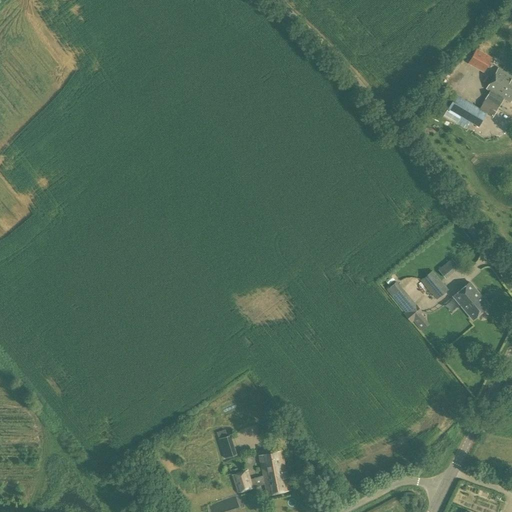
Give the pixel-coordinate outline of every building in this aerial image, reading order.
[(483,73),(492,58),(476,49),(467,64),(483,73)] [(490,91),(485,98),(499,106),(499,105),(503,98),(510,102),(511,98),(511,76),(508,74),(497,68),(486,89),(490,91)] [(492,118),(499,106),(485,98),(479,109),(455,95),(447,110),(478,127),(486,114),(492,118)] [(445,278),(458,267),(452,260),(438,270),(445,278)] [(436,299),(448,290),(432,271),(420,281),(436,299)] [(472,319),(488,305),(469,282),(453,296),(472,319)] [(411,323),(423,313),(415,304),(403,314),(411,323)] [(225,459),(237,455),(230,435),(218,439),(225,459)] [(289,490),(281,451),(258,455),(262,475),(250,479),(247,470),(231,475),(237,493),(241,491),(250,488),(253,487),(264,483),(266,495),(289,490)]
